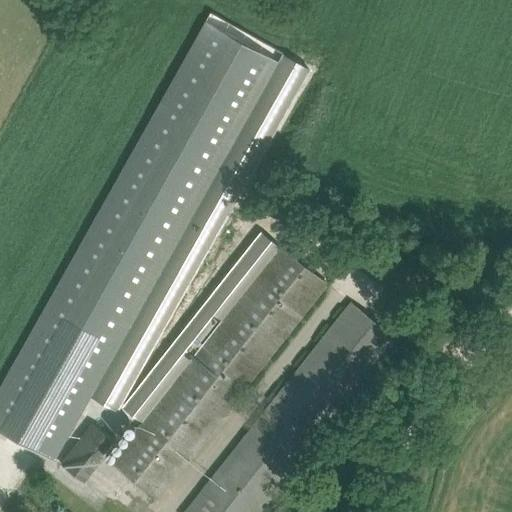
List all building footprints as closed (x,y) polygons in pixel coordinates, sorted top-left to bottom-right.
[(232,143),(283,52),(210,12),(0,386),(0,429),(54,459),(90,396),(95,387),(232,143)] [(95,387),(90,396),(116,411),(259,156),(309,67),(283,52),(232,143),(95,387)] [(262,232),(124,406),(144,421),(282,248),(262,232)] [(112,461),(158,497),(327,284),(282,248),(144,421),(112,461)] [(185,511),(258,511),(396,338),(351,303),(185,511)]
